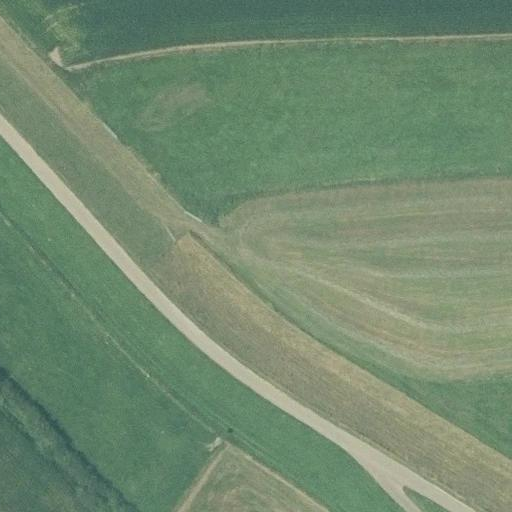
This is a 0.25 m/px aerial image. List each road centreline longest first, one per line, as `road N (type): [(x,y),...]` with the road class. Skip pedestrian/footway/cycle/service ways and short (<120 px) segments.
road 1 (unclassified): [(0,123),(218,355),(467,511)]
road 2 (track): [(0,42),(157,207),(209,233)]
